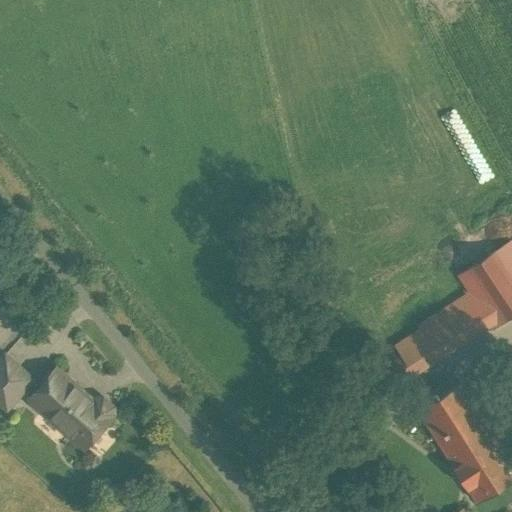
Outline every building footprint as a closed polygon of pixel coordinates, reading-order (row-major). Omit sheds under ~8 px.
[(511,291),(490,258),(455,278),(489,330),(511,315),(511,291)] [(372,379),(381,396),(418,376),(409,359),(372,379)] [(23,401),(33,391),(3,361),(0,363),(0,418),(3,421),(23,401)] [(111,420),(55,368),(33,391),(23,401),(79,454),(111,420)] [(441,398),(414,414),(447,466),(436,474),(451,497),(465,489),(475,499),(498,484),(441,398)]
